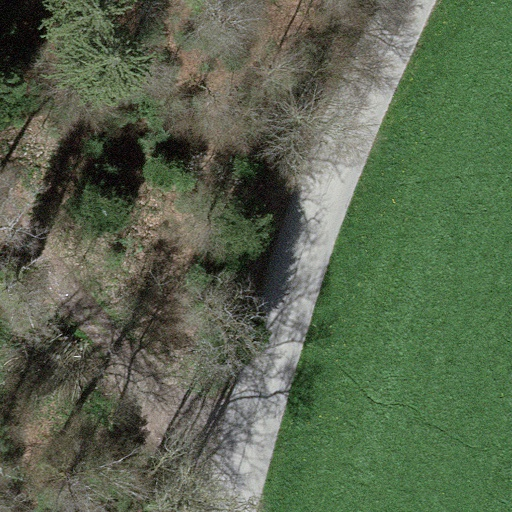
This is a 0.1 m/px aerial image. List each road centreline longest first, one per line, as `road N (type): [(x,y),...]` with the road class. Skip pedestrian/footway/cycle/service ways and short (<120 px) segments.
road 1 (unclassified): [(207,511),(347,131),(410,0)]
road 2 (track): [(0,221),(224,461)]
